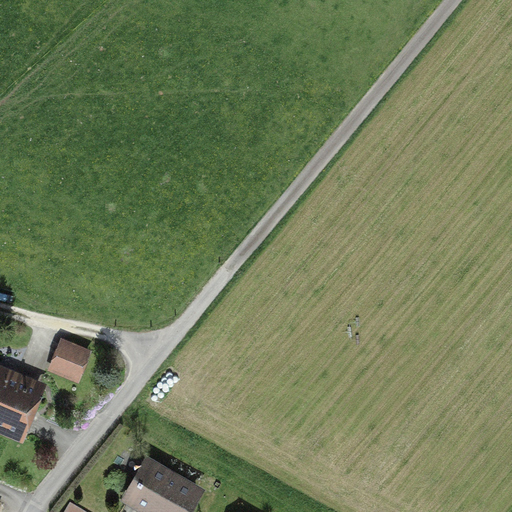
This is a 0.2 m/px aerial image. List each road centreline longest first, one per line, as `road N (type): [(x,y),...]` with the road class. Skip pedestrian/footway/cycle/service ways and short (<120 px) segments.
road 1 (track): [(449,0),(159,354)]
road 2 (residential): [(159,354),(31,511)]
road 3 (track): [(0,313),(159,354)]
